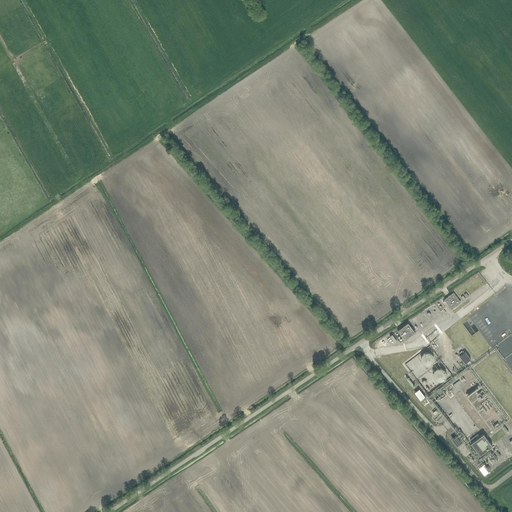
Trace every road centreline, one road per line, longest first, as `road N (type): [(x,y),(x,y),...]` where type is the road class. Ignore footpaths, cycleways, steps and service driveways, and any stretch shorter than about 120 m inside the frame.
road 1 (unclassified): [(109,511),(511,241)]
road 2 (track): [(355,0),(0,240)]
